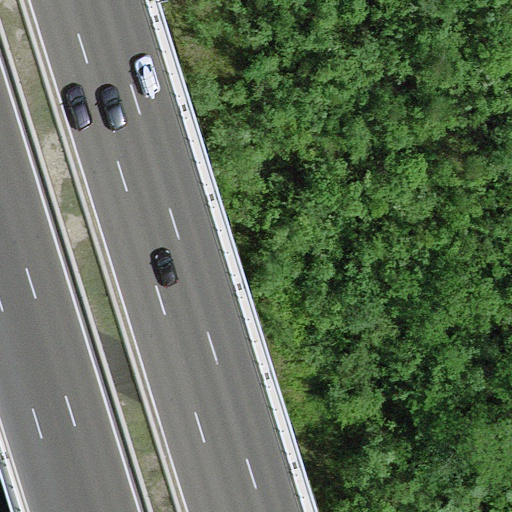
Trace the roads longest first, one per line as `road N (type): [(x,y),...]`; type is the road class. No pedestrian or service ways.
road 1 (motorway): [(247,511),(88,0)]
road 2 (motorway): [(0,238),(85,511)]
